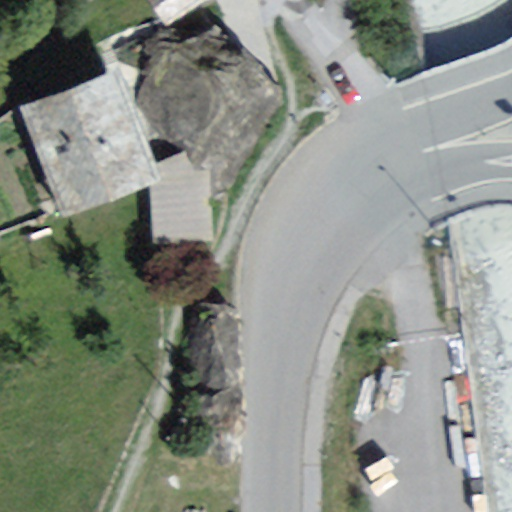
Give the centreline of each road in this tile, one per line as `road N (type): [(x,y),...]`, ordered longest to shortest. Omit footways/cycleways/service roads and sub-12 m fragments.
road 1 (tertiary): [(393,168),(353,183),(304,229),(271,361),(273,511)]
road 2 (unclassified): [(284,0),(393,168)]
road 3 (tertiary): [(511,131),(393,168)]
